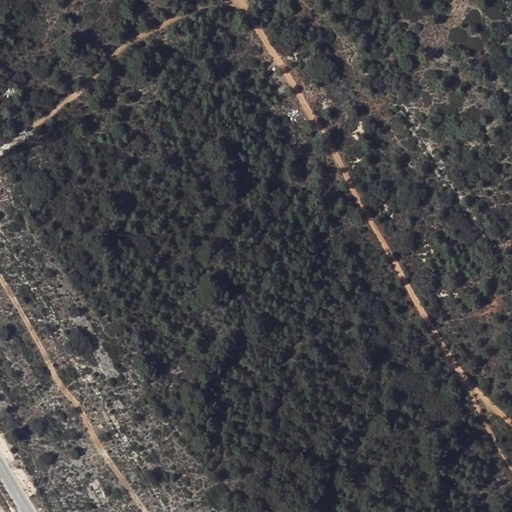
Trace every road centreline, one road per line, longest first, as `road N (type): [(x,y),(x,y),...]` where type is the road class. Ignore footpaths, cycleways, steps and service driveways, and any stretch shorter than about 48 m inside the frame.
road 1 (track): [(244,0),(459,376),(511,431)]
road 2 (track): [(0,157),(123,45),(229,0)]
road 3 (track): [(145,511),(0,281)]
